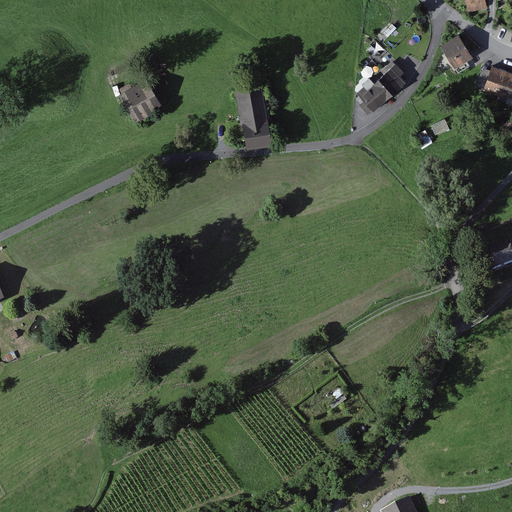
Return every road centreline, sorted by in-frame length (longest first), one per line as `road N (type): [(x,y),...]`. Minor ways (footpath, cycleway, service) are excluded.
road 1 (unclassified): [(437,7),(434,41),(404,99),(354,138),(154,165),(0,238)]
road 2 (unclassified): [(332,511),(410,423),(456,325),(455,237),(511,174)]
road 3 (track): [(454,283),(389,305),(265,387),(137,451)]
road 4 (track): [(373,511),(402,490),(482,489),(511,479)]
